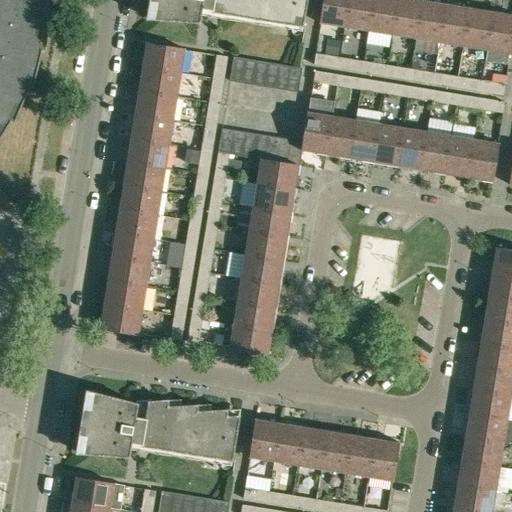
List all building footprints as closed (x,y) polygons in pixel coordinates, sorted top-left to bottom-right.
[(0,0),(0,137),(11,121),(14,122),(29,86),(33,87),(42,49),(46,50),(49,11),(52,11),(51,0),(0,0)] [(150,0),(150,1),(157,3),(154,19),(200,23),(201,15),(212,17),(241,22),(241,21),(258,25),(258,24),(272,26),(288,29),(302,31),(307,0),(150,0)] [(324,0),(321,24),(345,28),(349,0),(324,0)] [(373,0),(349,0),(345,28),(368,31),(373,0)] [(398,0),(373,0),(368,31),(392,35),(398,0)] [(416,39),(423,0),(422,0),(398,0),(392,35),(416,39)] [(446,4),(423,0),(416,39),(440,43),(446,4)] [(470,8),(446,4),(440,43),(464,46),(470,8)] [(488,50),(494,11),(470,8),(464,46),(488,50)] [(511,53),(511,14),(494,11),(488,50),(511,53)] [(340,41),(327,39),(325,53),(338,55),(340,41)] [(147,42),(143,66),(182,72),(186,49),(147,42)] [(216,54),(212,77),(224,79),(228,56),(216,54)] [(313,66),(338,70),(339,59),(315,55),(313,66)] [(230,81),(242,83),(245,59),(234,57),(230,81)] [(242,83),(253,84),(257,61),(245,59),(242,83)] [(361,74),(363,62),(339,59),(338,70),(361,74)] [(253,84),(264,86),(268,63),(257,61),(253,84)] [(361,74),(385,78),(387,66),(363,62),(361,74)] [(279,64),(268,63),(264,86),(276,88),(279,64)] [(276,88),(287,90),(291,66),(279,64),(276,88)] [(139,90),(178,96),(182,72),(143,66),(139,90)] [(302,68),(299,68),(291,66),(287,90),(298,92),(302,68)] [(385,78),(409,81),(411,70),(387,66),(385,78)] [(409,81),(433,85),(435,73),(411,70),(409,81)] [(339,77),(315,73),(313,84),(337,88),(339,77)] [(457,88),(459,77),(435,73),(433,85),(457,88)] [(224,79),(212,77),(208,101),(220,103),(224,79)] [(339,77),(337,88),(361,92),(362,81),(339,77)] [(457,88),(481,92),(483,81),(459,77),(457,88)] [(361,92),(384,96),(386,85),(362,81),(361,92)] [(506,84),(483,81),(481,92),(504,96),(506,84)] [(386,85),(384,96),(408,99),(410,88),(386,85)] [(408,99),(432,103),(433,92),(410,88),(408,99)] [(139,90),(135,114),(174,120),(178,96),(139,90)] [(433,92),(432,103),(455,107),(457,96),(433,92)] [(457,96),(455,107),(479,111),(481,99),(457,96)] [(335,102),(311,98),(303,142),(302,151),(326,155),(333,116),(335,102)] [(503,114),(505,103),(481,99),(479,111),(503,114)] [(220,103),(208,101),(204,125),(216,127),(220,103)] [(135,114),(131,138),(170,144),(174,120),(135,114)] [(326,155),(350,158),(356,119),(333,116),(326,155)] [(350,158),(374,162),(380,123),(356,119),(350,158)] [(380,123),(374,162),(397,166),(404,127),(380,123)] [(216,127),(204,125),(200,149),(213,151),(216,127)] [(397,166),(421,170),(427,131),(404,127),(397,166)] [(230,154),(234,130),(223,128),(219,152),(230,154)] [(246,132),(234,130),(230,154),(242,156),(246,132)] [(445,174),(451,135),(427,131),(421,170),(445,174)] [(257,134),(246,132),(242,156),(254,158),(257,134)] [(261,159),(265,159),(269,136),(257,134),(254,158),(261,159)] [(445,174),(468,178),(475,139),(451,135),(445,174)] [(281,138),(269,136),(265,159),(277,161),(281,138)] [(128,162),(167,168),(170,144),(131,138),(128,162)] [(289,163),(293,140),(281,138),(277,161),(289,163)] [(493,182),(499,143),(475,139),(468,178),(493,182)] [(303,142),(293,140),(289,163),(300,165),(302,151),(303,142)] [(200,149),(197,173),(209,175),(213,151),(200,149)] [(229,163),(230,154),(219,152),(215,175),(226,177),(229,163)] [(277,161),(265,159),(261,159),(257,182),(296,189),(300,165),(289,163),(277,161)] [(128,162),(124,185),(163,192),(167,168),(128,162)] [(193,196),(205,198),(209,175),(197,173),(193,196)] [(222,201),(226,177),(215,175),(211,199),(222,201)] [(296,189),(257,182),(253,206),(292,212),(296,189)] [(124,185),(120,209),(159,215),(163,192),(124,185)] [(189,220),(201,222),(205,198),(193,196),(189,220)] [(219,225),(222,201),(211,199),(207,223),(219,225)] [(288,236),(292,212),(253,206),(250,230),(288,236)] [(120,209),(116,233),(155,239),(159,215),(120,209)] [(189,220),(185,244),(197,246),(201,222),(189,220)] [(207,223),(203,246),(215,248),(219,225),(207,223)] [(288,236),(250,230),(246,253),(285,260),(288,236)] [(155,239),(116,233),(112,257),(151,263),(155,239)] [(181,268),(194,270),(197,246),(185,244),(181,268)] [(211,272),(215,248),(203,246),(200,270),(211,272)] [(511,273),(511,249),(496,247),(493,271),(511,273)] [(281,283),(285,260),(246,253),(242,277),(281,283)] [(112,257),(108,281),(147,287),(151,263),(112,257)] [(181,268),(177,292),(190,294),(194,270),(181,268)] [(207,295),(211,272),(200,270),(196,294),(207,295)] [(511,273),(493,271),(489,294),(511,298),(511,273)] [(277,307),(281,283),(242,277),(238,300),(277,307)] [(144,311),(147,287),(108,281),(105,305),(144,311)] [(173,316),(186,318),(190,294),(177,292),(177,293),(170,292),(168,304),(175,305),(173,316)] [(196,294),(192,317),(203,319),(207,295),(196,294)] [(511,298),(489,294),(485,318),(511,322),(511,298)] [(234,324),(273,330),(277,307),(238,300),(234,324)] [(140,335),(144,311),(105,305),(101,328),(140,335)] [(173,316),(169,339),(182,341),(186,318),(173,316)] [(199,344),(203,319),(192,317),(188,342),(199,344)] [(481,342),(511,347),(511,322),(485,318),(481,342)] [(269,356),(273,330),(234,324),(230,349),(269,356)] [(128,337),(127,345),(134,346),(135,339),(128,337)] [(511,347),(481,342),(477,366),(511,371),(511,347)] [(511,395),(511,371),(477,366),(473,390),(511,396),(511,395)] [(473,390),(469,414),(508,420),(511,396),(473,390)] [(227,411),(211,412),(196,412),(196,407),(197,407),(197,406),(166,407),(166,402),(168,402),(168,401),(149,401),(148,408),(137,406),(138,403),(94,392),(93,393),(91,408),(84,407),(79,435),(86,436),(83,452),(83,453),(129,457),(130,449),(231,466),(239,417),(225,417),(225,412),(227,412),(227,411)] [(508,420),(469,414),(465,437),(504,444),(508,420)] [(280,422),(256,418),(249,458),(273,462),(280,422)] [(304,426),(280,422),(273,462),(297,466),(304,426)] [(328,430),(304,426),(297,466),(321,470),(328,430)] [(321,470),(345,474),(352,434),(328,430),(321,470)] [(375,438),(352,434),(345,474),(369,478),(375,438)] [(465,437),(462,461),(500,468),(504,444),(465,437)] [(369,478),(393,482),(399,442),(375,438),(369,478)] [(462,461),(458,485),(497,491),(500,468),(462,461)] [(124,484),(115,483),(75,476),(71,501),(111,507),(120,508),(124,484)] [(458,485),(454,509),(472,511),(493,511),(497,491),(458,485)] [(151,511),(155,489),(144,487),(140,511),(142,511),(151,511)] [(266,502),(268,490),(245,487),(243,498),(266,502)] [(158,511),(168,511),(172,492),(162,490),(158,511)] [(268,490),(266,502),(290,506),(292,494),(268,490)] [(172,492),(168,511),(180,511),(184,494),(172,492)] [(180,511),(192,511),(195,496),(184,494),(180,511)] [(314,510),(316,499),(292,494),(290,506),(314,510)] [(195,496),(192,511),(204,511),(207,498),(195,496)] [(204,511),(216,511),(218,499),(207,498),(204,511)] [(228,511),(230,501),(218,499),(216,511),(228,511)] [(327,511),(338,511),(340,503),(316,499),(314,510),(327,511)] [(71,501),(69,511),(109,511),(111,507),(71,501)] [(340,503),(338,511),(363,511),(364,507),(340,503)]
